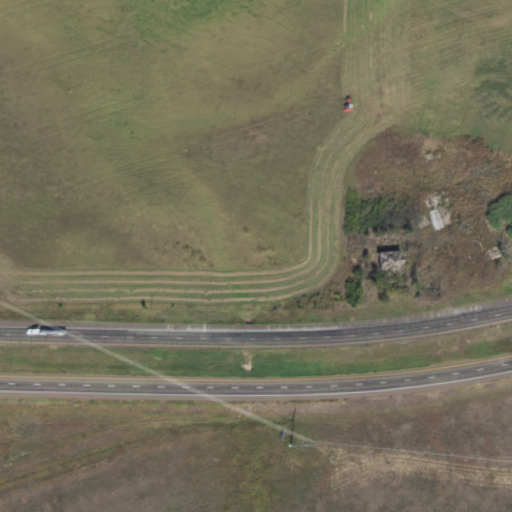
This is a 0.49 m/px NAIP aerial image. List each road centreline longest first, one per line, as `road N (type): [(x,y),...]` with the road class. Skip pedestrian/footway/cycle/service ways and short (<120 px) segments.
road 1 (trunk): [(0,391),(332,397),(417,391),(511,371)]
road 2 (trunk): [(511,312),(339,336),(0,335)]
